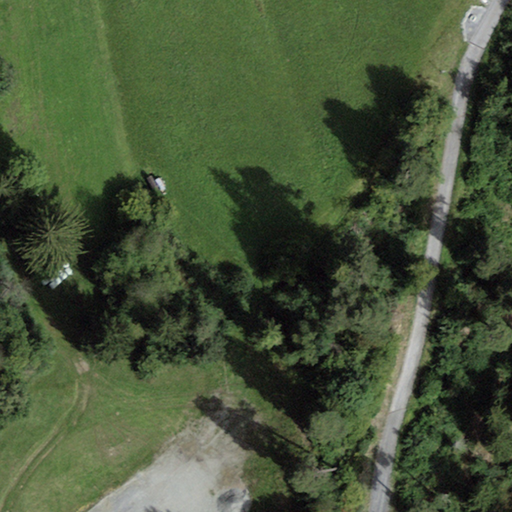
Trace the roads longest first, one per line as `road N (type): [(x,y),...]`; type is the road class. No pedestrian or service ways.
road 1 (track): [(378,511),(464,81),(482,17),(498,0)]
road 2 (track): [(0,214),(81,361),(90,394),(80,420),(38,459),(6,511)]
